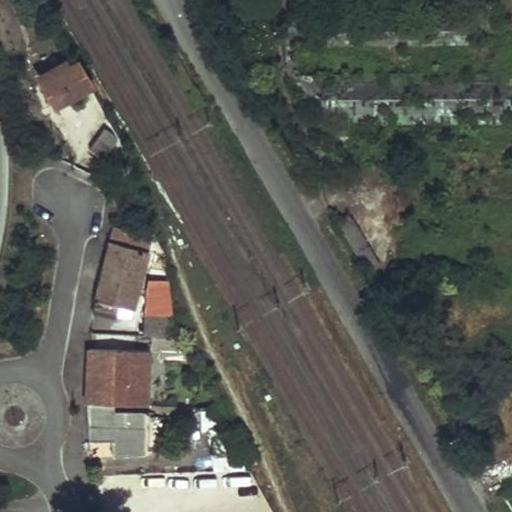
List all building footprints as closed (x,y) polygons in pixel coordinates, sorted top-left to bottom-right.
[(476,27),(496,27),(496,3),(476,2),(476,27)] [(296,46),(472,46),(472,18),(284,19),(284,70),(375,228),(511,227),(511,74),(300,75),(297,69),(296,46)] [(67,62),(41,77),(56,105),(92,84),(79,62),(70,67),(67,62)] [(107,127),(90,148),(102,157),(118,136),(107,127)] [(352,215),(339,222),(365,264),(371,273),(383,265),(352,215)] [(152,238),(115,227),(112,239),(149,251),(152,238)] [(92,310),(116,313),(120,301),(132,304),(149,251),(112,239),(92,310)] [(153,334),(176,336),(171,296),(148,293),(143,334),(153,334)] [(162,358),(187,359),(176,336),(153,334),(152,347),(162,348),(162,358)] [(87,436),(114,437),(114,410),(114,402),(117,347),(90,346),(87,436)] [(114,402),(148,404),(149,349),(117,347),(114,402)] [(216,470),(252,469),(217,406),(201,405),(202,430),(209,430),(216,470)] [(113,449),(144,449),(145,410),(114,410),(114,437),(113,449)]
